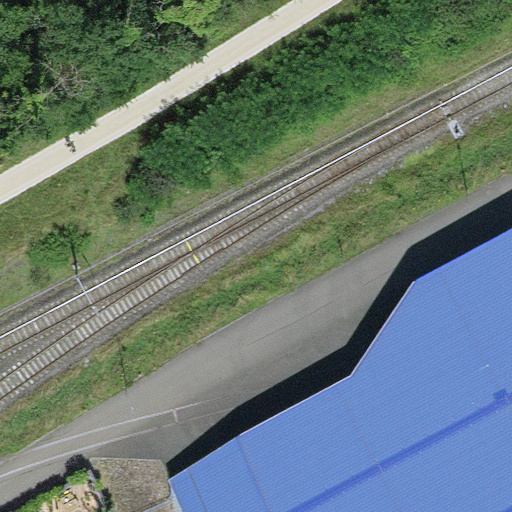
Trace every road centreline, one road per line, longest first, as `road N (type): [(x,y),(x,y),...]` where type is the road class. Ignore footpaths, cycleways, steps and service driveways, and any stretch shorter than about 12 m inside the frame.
road 1 (residential): [(511,203),(0,487)]
road 2 (track): [(311,0),(0,186)]
